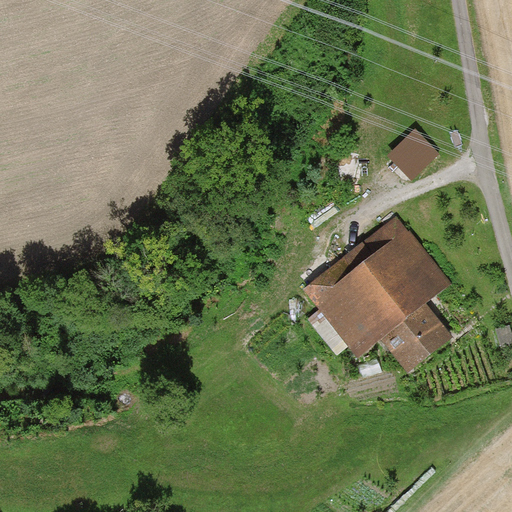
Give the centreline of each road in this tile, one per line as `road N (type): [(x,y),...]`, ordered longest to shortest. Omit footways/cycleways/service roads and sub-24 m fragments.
road 1 (track): [(511,265),(459,0)]
road 2 (track): [(511,408),(408,511)]
